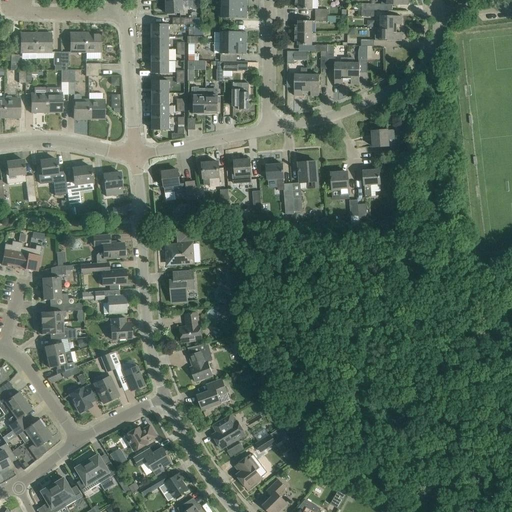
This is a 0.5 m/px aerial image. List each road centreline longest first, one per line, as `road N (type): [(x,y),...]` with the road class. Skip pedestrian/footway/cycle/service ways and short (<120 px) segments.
road 1 (unclassified): [(165,398),(148,337),(134,155)]
road 2 (residential): [(267,130),(344,112),(405,81),(435,47),(434,0)]
road 3 (unclassified): [(134,155),(120,10)]
road 4 (residential): [(0,143),(48,139),(134,155)]
road 5 (residential): [(134,155),(267,130)]
road 6 (unclassified): [(236,511),(165,398)]
road 7 (residential): [(267,130),(268,0)]
